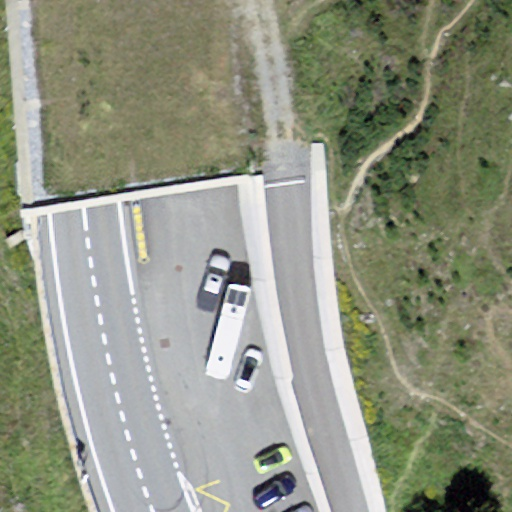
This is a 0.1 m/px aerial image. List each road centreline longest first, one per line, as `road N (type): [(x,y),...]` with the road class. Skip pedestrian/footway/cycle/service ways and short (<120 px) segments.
road 1 (primary): [(62,0),(96,305),(151,511)]
road 2 (track): [(306,194),(319,344),(358,511)]
